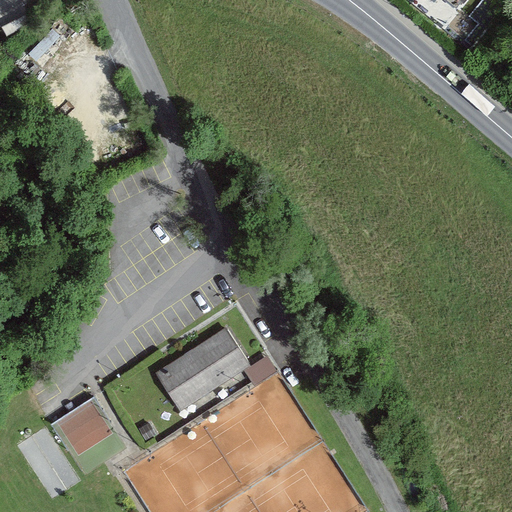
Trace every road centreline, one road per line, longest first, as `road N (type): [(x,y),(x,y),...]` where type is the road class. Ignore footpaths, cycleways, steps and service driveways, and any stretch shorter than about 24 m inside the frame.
road 1 (residential): [(397,511),(361,435),(234,249),(111,0)]
road 2 (tertiary): [(349,0),(511,137)]
